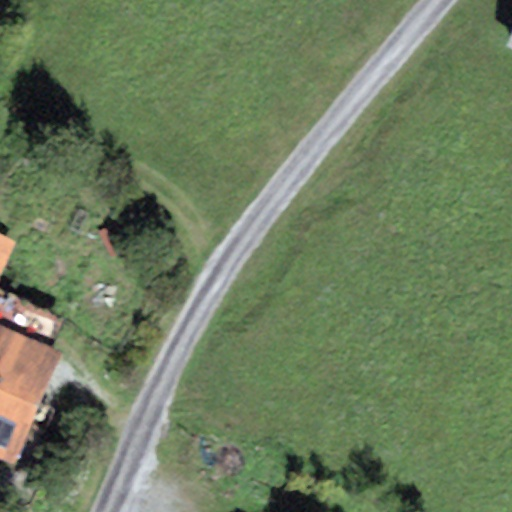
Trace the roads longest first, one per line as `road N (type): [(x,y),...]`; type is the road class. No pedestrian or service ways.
road 1 (unclassified): [(442,0),(230,258),(109,511)]
road 2 (track): [(208,294),(139,179),(0,113)]
